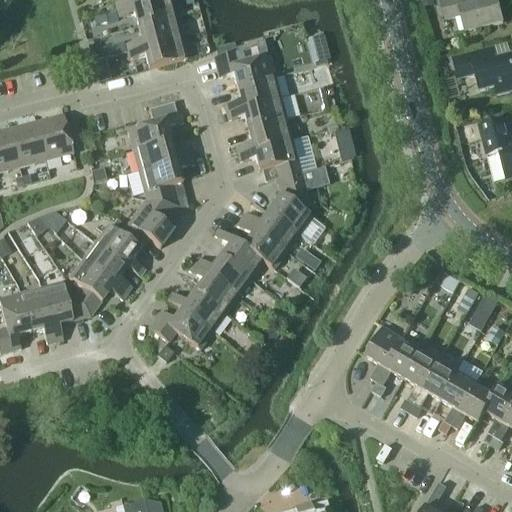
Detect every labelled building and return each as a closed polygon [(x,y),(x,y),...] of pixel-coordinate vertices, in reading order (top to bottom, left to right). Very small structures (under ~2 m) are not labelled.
[(129,0),(130,1),(114,5),(116,13),(166,0),(129,0)] [(170,0),(166,0),(116,13),(118,21),(134,17),(137,30),(176,20),(170,0)] [(432,0),(430,0),(421,3),(423,10),(435,6),(432,0)] [(493,0),(470,6),(468,0),(443,0),(440,1),(446,22),(461,18),(465,34),(503,24),(496,0),(493,0)] [(140,43),(125,47),(127,55),(181,41),(176,20),(137,30),(140,43)] [(148,72),(187,62),(181,41),(127,55),(129,63),(145,59),(148,72)] [(124,44),(112,47),(114,58),(126,55),(124,44)] [(323,50),(311,54),(314,65),(326,62),(323,50)] [(480,53),(453,61),(458,81),(475,76),(480,94),(496,89),(498,96),(511,92),(511,60),(511,57),(496,62),(493,50),(480,53)] [(233,78),(236,91),(275,81),(269,60),(240,67),(237,55),(214,61),(219,82),(233,78)] [(108,71),(95,75),(97,85),(111,81),(108,71)] [(224,108),(226,116),(280,102),(275,81),(236,91),(240,104),(224,108)] [(323,113),(333,110),(328,89),(318,92),(323,113)] [(244,120),(248,133),(286,123),(280,102),(226,116),(228,124),(244,120)] [(127,133),(132,154),(171,144),(167,131),(183,127),(181,119),(178,119),(174,106),(149,112),(153,126),(127,133)] [(63,118),(36,126),(46,164),(73,157),(63,118)] [(511,142),(509,143),(504,122),(479,128),(486,158),(498,155),(506,183),(511,181),(511,142)] [(291,143),(286,123),(248,133),(251,146),(235,150),(237,158),(291,143)] [(36,126),(8,133),(19,171),(46,164),(36,126)] [(471,127),(460,130),(463,141),(470,139),(473,134),(471,127)] [(0,175),(19,171),(8,133),(0,134),(0,175)] [(300,177),(291,143),(237,158),(239,166),(255,162),(259,175),(262,174),(265,186),(277,183),(300,177)] [(174,157),(171,144),(132,154),(138,175),(192,161),(190,153),(174,157)] [(192,161),(138,175),(146,204),(178,210),(186,212),(188,211),(182,186),(178,173),(194,169),(192,161)] [(281,197),(267,215),(299,239),(312,221),(306,216),(309,212),(310,212),(300,177),(277,183),(281,197)] [(165,228),(178,210),(146,204),(128,227),(148,242),(147,242),(160,251),(173,233),(165,228)] [(66,224),(54,215),(40,220),(49,231),(55,237),(66,224)] [(287,256),(299,239),(267,215),(259,226),(246,216),(241,223),(287,256)] [(273,273),(287,256),(241,223),(237,229),(250,239),(242,249),(242,250),(264,266),(273,273)] [(108,228),(95,246),(127,270),(140,279),(145,273),(132,263),(147,242),(148,242),(128,227),(120,238),(108,228)] [(219,260),(251,283),(264,266),(242,250),(242,249),(219,233),(214,240),(227,249),(219,260)] [(0,259),(1,261),(11,255),(3,241),(0,242),(0,259)] [(95,246),(82,263),(127,297),(132,290),(119,280),(127,270),(95,246)] [(312,259),(306,267),(316,274),(322,266),(312,259)] [(238,301),(251,283),(219,260),(211,271),(198,261),(193,268),(238,301)] [(122,303),(127,297),(82,263),(69,281),(81,290),(76,298),(90,319),(109,294),(122,303)] [(226,318),(238,301),(193,268),(188,274),(202,284),(194,295),(226,318)] [(453,296),(460,284),(448,277),(441,289),(453,296)] [(59,327),(90,319),(76,298),(66,301),(62,285),(40,291),(55,345),(63,343),(59,327)] [(40,291),(19,296),(30,335),(43,331),(47,347),(55,345),(40,291)] [(466,317),(478,296),(469,291),(457,311),(466,317)] [(181,312),(213,335),(226,318),(194,295),(186,305),(173,296),(168,302),(181,312)] [(30,335),(19,296),(0,301),(0,309),(6,331),(0,331),(0,356),(20,352),(17,338),(30,335)] [(486,297),(477,312),(490,319),(498,304),(486,297)] [(200,353),(213,335),(181,312),(173,322),(162,314),(149,331),(168,346),(176,335),(200,353)] [(279,330),(285,322),(276,315),(270,322),(279,330)] [(487,342),(498,348),(505,335),(494,329),(487,342)] [(370,382),(377,386),(402,342),(383,330),(365,360),(378,368),(370,382)] [(402,342),(377,386),(383,389),(391,375),(403,382),(421,352),(402,342)] [(174,356),(165,349),(157,359),(166,366),(174,356)] [(440,363),(421,352),(403,382),(415,389),(407,403),(414,407),(440,363)] [(441,404),(458,374),(440,363),(414,407),(420,411),(429,397),(441,404)] [(477,385),(458,374),(441,404),(453,411),(444,425),(451,429),(477,385)] [(495,396),(494,395),(477,385),(451,429),(457,433),(466,418),(479,426),(485,416),(484,415),(495,396)] [(496,422),(488,436),(494,440),(511,409),(511,391),(500,385),(494,395),(495,396),(484,415),(485,416),(496,422)] [(377,386),(371,395),(381,400),(386,391),(383,389),(377,386)] [(406,402),(401,411),(409,416),(414,407),(407,403),(406,402)] [(414,407),(409,416),(417,420),(422,412),(420,411),(414,407)] [(509,430),(511,431),(511,409),(494,440),(501,444),(509,430)] [(444,425),(439,433),(446,437),(451,429),(444,425)] [(488,436),(483,444),(490,447),(494,440),(488,436)] [(494,440),(490,447),(498,452),(502,445),(501,444),(494,440)] [(433,511),(446,490),(439,486),(434,494),(423,511),(433,511)] [(145,511),(144,503),(114,511),(145,511)]
